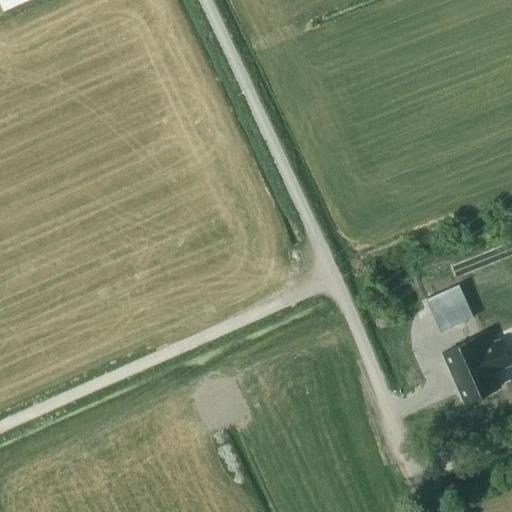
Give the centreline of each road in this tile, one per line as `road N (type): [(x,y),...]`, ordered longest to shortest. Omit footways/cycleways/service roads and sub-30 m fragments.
road 1 (unclassified): [(331,272),(0,434)]
road 2 (unclassified): [(511,438),(418,475),(331,272)]
road 3 (unclassified): [(331,272),(204,0)]
